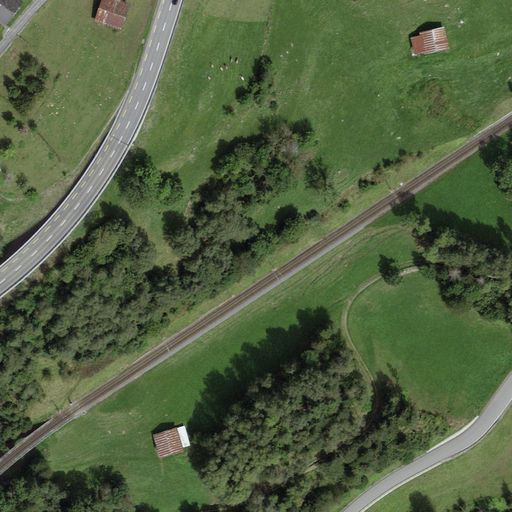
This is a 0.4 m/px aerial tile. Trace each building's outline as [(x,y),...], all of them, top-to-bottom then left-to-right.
[(21,4),(15,0),(0,0),(0,24),(3,27),(21,4)] [(123,0),(100,0),(93,23),(121,32),(129,6),(122,4),(123,0)] [(445,29),(410,37),(414,56),(449,48),(445,29)] [(491,399),(468,392),(462,413),(485,419),(491,399)] [(175,431),(152,438),(159,460),(182,453),(175,431)]
